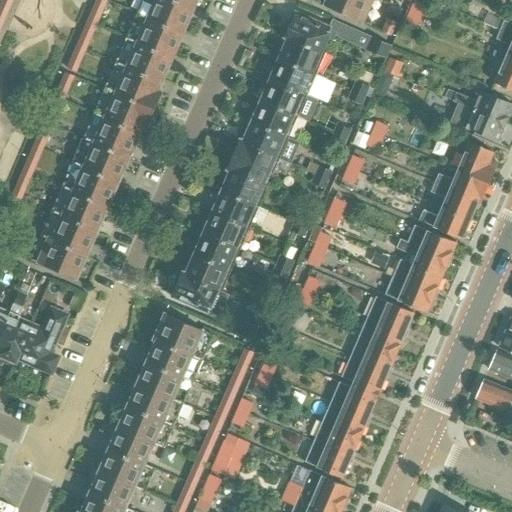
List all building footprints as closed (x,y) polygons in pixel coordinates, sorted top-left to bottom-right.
[(12,0),(0,0),(0,2),(0,8),(8,12),(12,0)] [(96,0),(93,9),(103,13),(108,1),(106,0),(96,0)] [(198,4),(187,0),(143,0),(139,11),(186,32),(198,4)] [(327,0),(325,6),(371,26),(381,0),(327,0)] [(414,0),(409,13),(421,18),(427,5),(414,0)] [(88,21),(98,25),(103,13),(93,9),(88,21)] [(139,11),(128,34),(175,56),(186,32),(139,11)] [(329,39),(334,41),(336,36),(387,59),(393,46),(333,19),(329,28),(295,13),(286,35),(324,51),(329,39)] [(421,18),(409,13),(404,25),(416,30),(421,18)] [(387,21),(383,30),(392,34),(398,22),(397,22),(388,18),(387,21)] [(92,37),(98,25),(88,21),(82,33),(92,37)] [(511,26),(503,23),(500,31),(511,36),(511,26)] [(497,40),(511,46),(507,55),(511,56),(511,36),(500,31),(497,40)] [(87,49),(92,37),(82,33),(77,45),(87,49)] [(175,56),(128,34),(117,61),(165,81),(175,56)] [(289,38),(286,44),(280,59),(316,74),(326,52),(324,52),(324,51),(286,35),(285,36),(289,38)] [(72,57),(82,62),(87,49),(77,45),(72,57)] [(511,56),(507,55),(495,83),(511,90),(511,56)] [(77,73),(82,62),(72,57),(67,69),(77,73)] [(390,58),(384,72),(394,76),(397,77),(403,63),(390,58)] [(316,74),(280,59),(271,79),(307,95),(316,74)] [(165,81),(117,61),(105,88),(157,109),(164,94),(160,92),(165,81)] [(60,85),(70,90),(75,77),(65,73),(60,85)] [(271,79),(262,101),(298,117),(307,95),(271,79)] [(352,90),(367,96),(371,87),(356,80),(352,90)] [(65,102),(70,90),(60,85),(55,97),(65,102)] [(157,109),(105,88),(94,114),(141,134),(145,125),(149,127),(157,109)] [(367,96),(352,90),(347,100),(362,107),(367,96)] [(458,94),(455,101),(460,103),(506,123),(511,109),(511,104),(483,92),(478,103),(458,94)] [(55,97),(49,110),(60,114),(65,102),(55,97)] [(255,110),(252,118),(253,120),(252,122),(289,138),(298,117),(262,101),(258,110),(255,110)] [(460,103),(452,121),(498,141),(506,123),(460,103)] [(60,114),(49,110),(44,122),(54,126),(60,114)] [(141,134),(94,114),(84,138),(130,158),(141,134)] [(372,132),(384,138),(389,126),(377,121),(372,132)] [(39,134),(49,139),(54,126),(44,122),(39,134)] [(240,141),(239,141),(280,159),(280,158),(282,159),(290,162),(299,142),(289,138),(252,122),(245,140),(244,142),(240,141)] [(333,132),(348,139),(352,130),(337,123),(333,132)] [(348,139),(333,132),(329,141),(344,148),(348,139)] [(352,144),(365,150),(367,146),(378,151),(384,138),(372,132),(370,137),(358,132),(352,144)] [(49,139),(39,134),(34,146),(44,151),(49,139)] [(73,163),(120,183),(130,158),(84,138),(73,163)] [(230,163),(228,167),(269,185),(271,180),(280,159),(239,141),(230,163)] [(494,153),(471,143),(458,171),(490,185),(498,166),(490,162),(494,153)] [(34,146),(28,159),(39,163),(44,151),(34,146)] [(349,165),(361,170),(365,161),(353,156),(349,165)] [(39,163),(28,159),(23,171),(33,175),(39,163)] [(307,170),(330,180),(334,171),(311,161),(307,170)] [(73,163),(63,186),(110,206),(120,183),(73,163)] [(361,170),(349,165),(342,180),(354,185),(361,170)] [(230,173),(223,191),(259,207),(269,185),(228,167),(228,168),(232,170),(230,173)] [(306,174),(315,178),(312,185),(326,191),(330,180),(307,170),(306,174)] [(33,175),(23,171),(18,183),(28,187),(33,175)] [(435,184),(479,204),(480,203),(482,204),(490,185),(458,171),(453,182),(438,176),(435,184)] [(18,183),(13,195),(23,200),(28,187),(18,183)] [(431,192),(446,198),(442,207),(472,220),(479,204),(435,184),(431,192)] [(110,206),(63,186),(52,211),(99,231),(110,206)] [(217,203),(214,211),(250,228),(254,219),(263,223),(268,210),(259,207),(223,191),(222,192),(219,193),(215,200),(217,203)] [(23,200),(13,195),(7,208),(18,212),(23,200)] [(329,210),(342,215),(347,203),(334,198),(329,210)] [(439,215),(423,209),(420,220),(463,239),(472,220),(442,207),(439,215)] [(2,220),(12,224),(18,212),(7,208),(2,220)] [(342,215),(329,210),(324,222),(336,228),(342,215)] [(52,211),(41,236),(53,241),(88,256),(99,231),(52,211)] [(214,211),(205,233),(241,248),(250,228),(214,211)] [(294,222),(309,229),(313,219),(298,213),(294,222)] [(0,233),(7,236),(12,224),(2,220),(0,224),(0,233)] [(309,229),(294,222),(290,232),(305,238),(309,229)] [(309,241),(315,243),(315,244),(327,249),(332,237),(321,232),(323,228),(316,224),(309,241)] [(408,242),(402,239),(402,241),(449,261),(456,244),(427,231),(415,226),(408,242)] [(199,246),(195,255),(232,270),(241,248),(205,233),(204,235),(200,235),(197,243),(199,246)] [(53,241),(41,236),(31,260),(78,280),(88,256),(53,241)] [(408,252),(405,261),(414,265),(442,278),(449,261),(402,241),(398,248),(408,252)] [(327,249),(315,244),(307,263),(319,268),(327,249)] [(276,264),(291,270),(294,260),(280,254),(276,264)] [(186,275),(223,291),(232,270),(195,255),(186,275)] [(405,261),(400,259),(392,277),(434,295),(442,278),(414,265),(405,261)] [(291,270),(276,264),(271,276),(286,282),(291,270)] [(176,288),(173,296),(211,312),(220,316),(229,295),(222,292),(223,291),(186,275),(182,273),(181,277),(177,277),(174,284),(176,288)] [(309,276),(303,289),(316,294),(321,281),(309,276)] [(392,277),(385,294),(427,312),(434,295),(392,277)] [(0,339),(11,313),(9,313),(0,308),(0,300),(7,287),(0,283),(0,339)] [(303,289),(298,302),(310,307),(316,294),(303,289)] [(11,313),(0,339),(0,356),(16,364),(18,360),(17,360),(32,326),(22,322),(21,318),(20,317),(29,296),(28,295),(20,292),(18,291),(9,313),(11,313)] [(414,313),(376,297),(368,317),(406,333),(414,313)] [(32,326),(17,360),(18,360),(52,375),(59,360),(51,356),(68,317),(53,311),(44,331),(32,326)] [(164,314),(154,337),(203,358),(213,336),(164,314)] [(282,327),(292,331),(297,320),(286,316),(282,327)] [(368,317),(359,337),(397,353),(406,333),(368,317)] [(265,347),(270,333),(248,324),(242,338),(265,347)] [(292,331),(282,327),(276,341),(286,346),(292,331)] [(511,332),(505,330),(498,347),(511,353),(511,332)] [(148,361),(194,381),(203,358),(154,337),(153,339),(157,341),(148,361)] [(359,337),(350,356),(389,373),(397,353),(359,337)] [(240,361),(250,365),(255,354),(245,350),(240,361)] [(489,370),(490,370),(511,379),(511,358),(497,352),(489,370)] [(341,377),(355,383),(355,382),(380,393),(389,373),(350,356),(341,377)] [(184,403),(194,381),(148,361),(138,383),(184,403)] [(240,361),(235,372),(245,376),(250,365),(240,361)] [(266,361),(261,371),(273,376),(277,366),(266,361)] [(261,371),(255,385),(267,390),(273,376),(261,371)] [(245,376),(235,372),(230,383),(240,388),(245,376)] [(511,390),(486,380),(484,379),(476,399),(508,412),(509,410),(511,411),(511,390)] [(353,388),(339,382),(331,402),(369,418),(378,398),(353,388)] [(138,383),(128,406),(174,426),(184,403),(138,383)] [(235,399),(240,388),(230,383),(225,395),(235,399)] [(220,406),(230,410),(235,399),(225,395),(220,406)] [(237,408),(249,413),(254,402),(241,397),(237,408)] [(331,402),(322,421),(360,438),(369,418),(331,402)] [(128,406),(118,428),(153,443),(164,448),(174,426),(128,406)] [(226,421),(230,410),(220,406),(215,417),(226,421)] [(249,413),(237,408),(231,423),(243,428),(249,413)] [(226,421),(215,417),(211,428),(221,433),(226,421)] [(322,421),(314,441),(352,458),(360,438),(322,421)] [(109,451),(143,466),(153,443),(118,428),(109,451)] [(216,444),(221,433),(211,428),(206,440),(216,444)] [(206,440),(201,451),(211,455),(216,444),(206,440)] [(219,451),(232,456),(236,446),(223,441),(219,451)] [(314,441),(305,462),(343,478),(352,458),(314,441)] [(143,466),(109,451),(99,473),(133,488),(144,493),(154,471),(143,466)] [(201,451),(196,462),(206,466),(211,455),(201,451)] [(219,451),(213,465),(226,470),(232,456),(219,451)] [(186,484),(196,489),(206,466),(196,462),(191,473),(186,484)] [(351,490),(310,471),(303,489),(343,507),(351,490)] [(89,496),(123,511),(133,488),(99,473),(89,496)] [(217,491),(222,480),(209,474),(205,485),(217,491)] [(196,489),(186,484),(181,496),(191,500),(196,489)] [(217,491),(205,485),(195,508),(204,511),(208,511),(217,491)] [(295,506),(308,511),(340,511),(343,507),(303,489),(295,506)] [(126,511),(123,511),(89,496),(81,511),(126,511)] [(191,500),(181,496),(176,507),(186,511),(191,500)]
